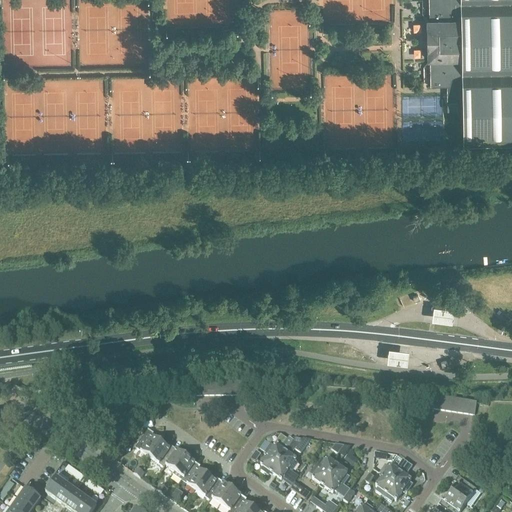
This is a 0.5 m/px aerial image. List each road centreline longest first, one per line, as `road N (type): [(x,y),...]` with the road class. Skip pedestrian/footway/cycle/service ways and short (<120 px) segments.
road 1 (primary): [(0,357),(276,328),(469,345)]
road 2 (residential): [(411,511),(436,476),(400,450),(278,427),(262,430),(232,470)]
road 3 (tertiary): [(126,482),(31,416),(0,409)]
